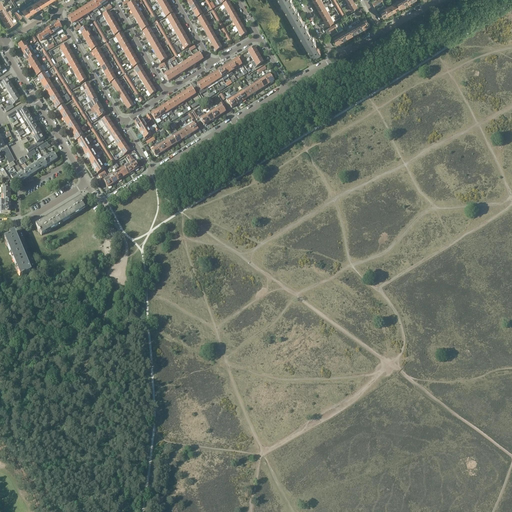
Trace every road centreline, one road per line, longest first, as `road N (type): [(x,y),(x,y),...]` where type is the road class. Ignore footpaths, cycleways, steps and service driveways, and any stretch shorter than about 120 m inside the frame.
road 1 (residential): [(153,171),(285,86)]
road 2 (residential): [(72,160),(2,44)]
road 3 (residential): [(57,10),(123,123)]
